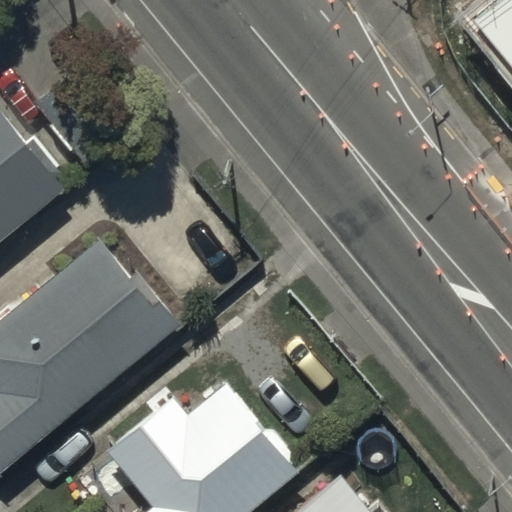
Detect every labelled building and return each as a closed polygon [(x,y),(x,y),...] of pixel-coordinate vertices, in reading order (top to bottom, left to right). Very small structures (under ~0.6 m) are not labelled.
[(70,79),(36,107),(91,175),(125,148),(70,79)] [(0,249),(65,198),(55,185),(69,174),(37,133),(26,142),(0,109),(0,249)] [(0,481),(183,332),(136,275),(128,282),(100,247),(0,328),(0,481)] [(262,511),(302,480),(225,388),(188,419),(176,405),(110,459),(154,511),(262,511)] [(363,511),(340,483),(304,511),(363,511)]
